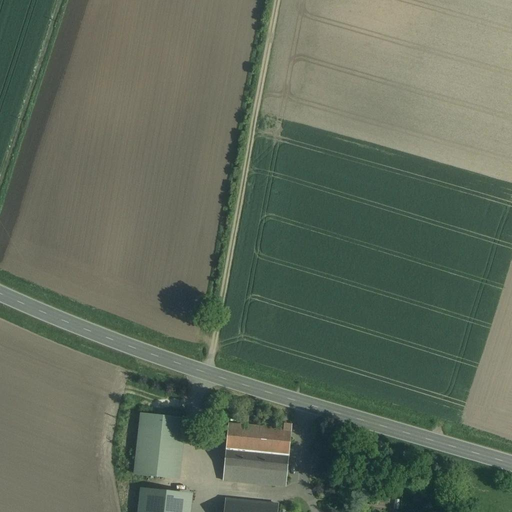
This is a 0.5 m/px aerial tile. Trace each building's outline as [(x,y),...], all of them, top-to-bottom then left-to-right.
[(178,419),(141,415),(135,474),(171,479),(178,419)] [(291,430),(229,424),(223,481),(276,486),(276,483),(286,484),(291,430)] [(188,511),(190,495),(140,490),(138,511),(188,511)] [(427,493),(416,494),(416,502),(427,501),(427,493)] [(278,505),(225,500),(225,501),(224,511),(277,511),(278,506),(279,505),(278,505)]
